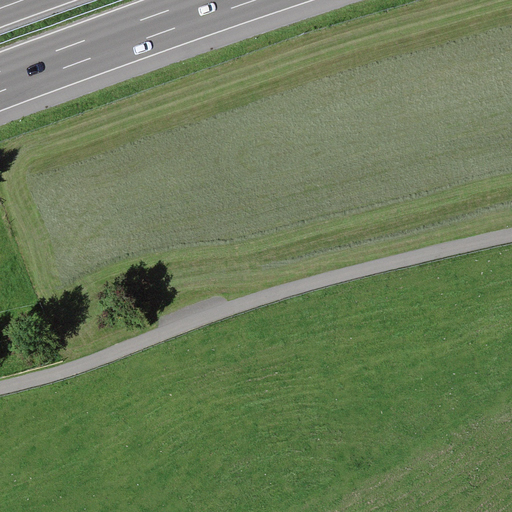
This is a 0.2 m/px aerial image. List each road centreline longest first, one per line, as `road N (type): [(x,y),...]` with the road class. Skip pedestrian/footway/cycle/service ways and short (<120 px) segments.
road 1 (residential): [(0,388),(258,299),(511,237)]
road 2 (motorway): [(0,83),(230,0)]
